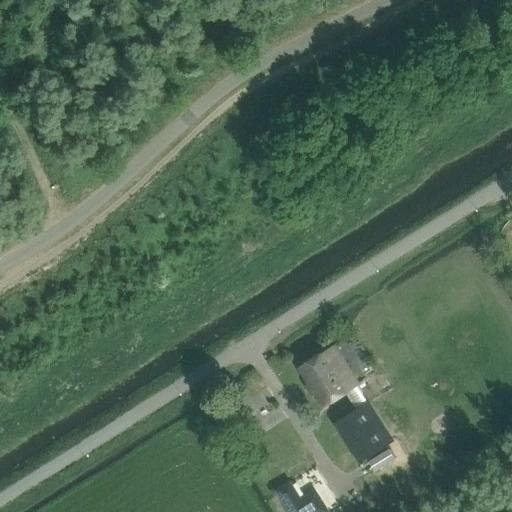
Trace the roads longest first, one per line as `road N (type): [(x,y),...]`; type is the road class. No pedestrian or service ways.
road 1 (residential): [(0,499),(511,180)]
road 2 (unknown): [(0,285),(76,239),(273,77),(422,0)]
